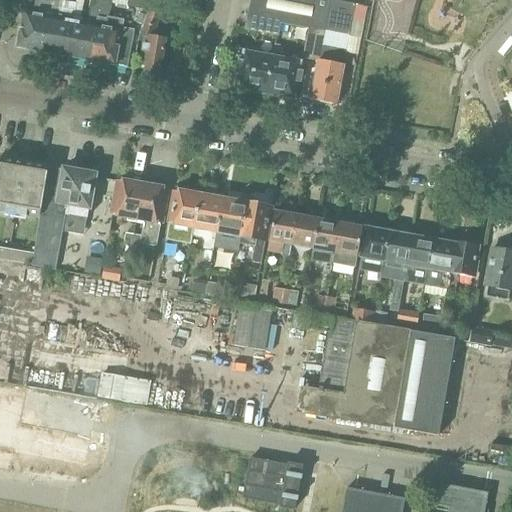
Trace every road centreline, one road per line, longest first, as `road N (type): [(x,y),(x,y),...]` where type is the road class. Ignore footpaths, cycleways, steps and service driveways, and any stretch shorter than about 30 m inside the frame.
road 1 (residential): [(196,129),(511,187)]
road 2 (residential): [(0,93),(196,129)]
road 3 (residential): [(224,0),(196,129)]
road 4 (residential): [(511,141),(480,73),(511,26)]
